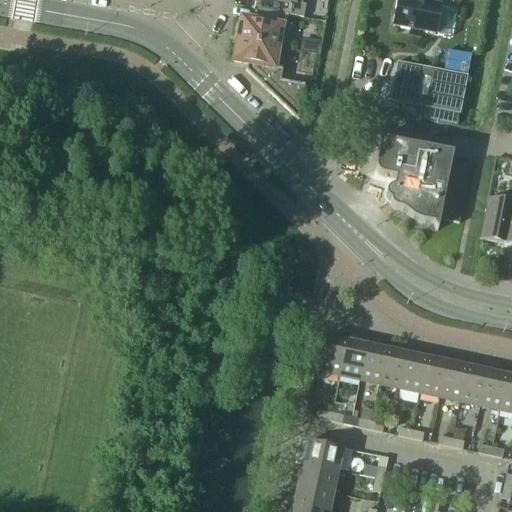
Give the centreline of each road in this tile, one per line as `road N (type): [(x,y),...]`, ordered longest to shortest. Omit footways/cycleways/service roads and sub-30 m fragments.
road 1 (residential): [(480,511),(488,471),(293,428)]
road 2 (residential): [(303,182),(334,120),(486,150)]
road 3 (residential): [(293,428),(322,276),(356,236)]
road 4 (tertiary): [(303,182),(171,52)]
road 5 (tertiary): [(171,52),(132,33),(0,5)]
road 6 (tertiary): [(511,316),(422,286),(356,236)]
